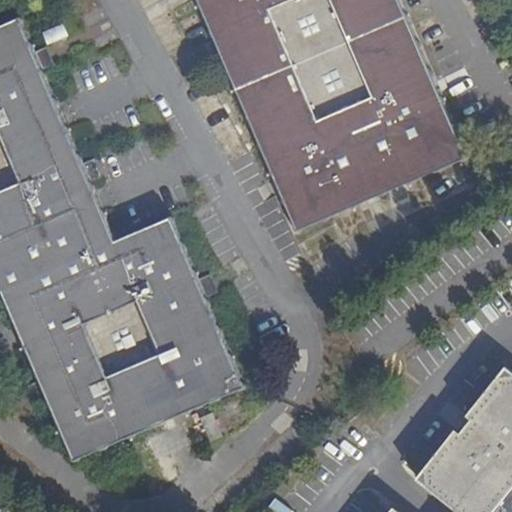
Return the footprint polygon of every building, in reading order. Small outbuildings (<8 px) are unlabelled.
[(400,0),(199,0),(298,231),(468,158),(400,0)] [(209,298),(201,279),(173,215),(130,234),(118,239),(93,182),(85,163),(45,70),(37,51),(21,16),(0,24),(0,296),(2,296),(28,355),(39,381),(47,400),(71,454),(74,463),(248,389),(209,298)] [(37,51),(45,70),(55,66),(46,47),(37,51)] [(85,163),(93,182),(103,178),(95,159),(85,163)] [(201,279),(209,298),(218,294),(210,275),(201,279)] [(511,511),(511,369),(508,367),(469,416),(474,420),(462,434),(458,430),(418,479),(457,510),(455,511),(401,511),(396,507),(392,511),(511,511)] [(47,400),(39,381),(29,385),(37,404),(47,400)]
